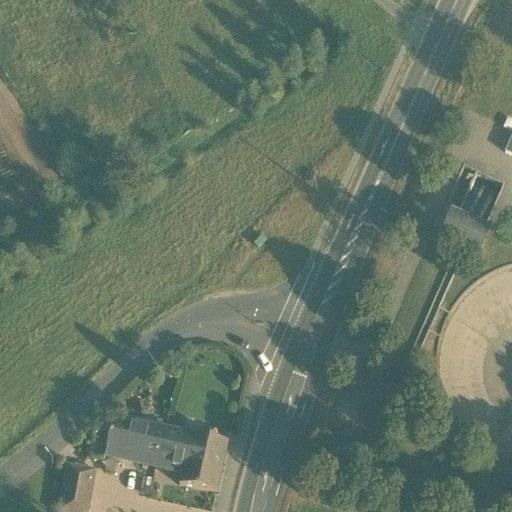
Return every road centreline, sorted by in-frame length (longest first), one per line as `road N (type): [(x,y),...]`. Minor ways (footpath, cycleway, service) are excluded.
road 1 (unclassified): [(312,336),(230,319),(166,339),(0,483)]
road 2 (primary): [(438,38),(312,336)]
road 3 (primary): [(312,336),(257,511)]
